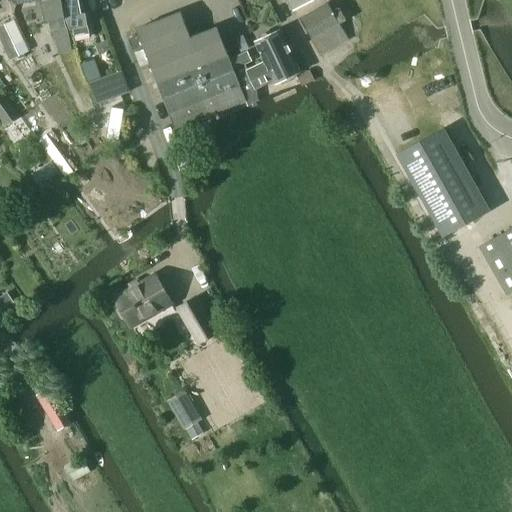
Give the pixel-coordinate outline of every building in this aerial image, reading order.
[(63,17),(64,17),(64,16),(60,0),(11,0),(12,3),(28,0),(40,0),(44,23),(64,19),(63,17)] [(64,16),(64,17),(67,17),(69,27),(72,27),(74,34),(88,31),(87,24),(85,12),(81,13),(78,0),(60,0),(64,16)] [(287,0),(293,10),(310,0),(287,0)] [(298,18),(319,55),(348,38),(327,2),(298,18)] [(180,12),(136,29),(174,128),(245,100),(217,27),(190,37),(180,12)] [(0,26),(0,40),(10,60),(29,51),(27,47),(23,39),(15,21),(14,19),(0,26)] [(67,28),(53,31),(55,37),(68,35),(67,28)] [(255,41),(264,62),(246,70),(255,89),(273,80),(275,83),(299,71),(279,30),(268,35),(264,33),(259,36),(258,40),(255,41)] [(128,39),(132,50),(141,46),(137,35),(128,39)] [(243,64),(233,68),(240,85),(245,84),(242,78),(244,77),(241,69),(245,67),(243,64)] [(309,70),(296,76),(301,87),(314,81),(309,70)] [(122,73),(91,85),(98,106),(130,94),(122,73)] [(400,101),(405,110),(433,95),(428,85),(400,101)] [(0,95),(0,119),(5,127),(20,116),(4,93),(3,94),(0,95)] [(397,154),(443,236),(488,209),(442,131),(397,154)] [(511,228),(482,246),(508,293),(511,290),(511,228)] [(115,298),(119,305),(117,311),(121,318),(127,319),(131,326),(171,303),(155,275),(115,298)] [(177,308),(197,344),(216,333),(196,298),(177,308)] [(35,396),(56,432),(70,424),(48,388),(35,396)] [(185,391),(167,401),(184,430),(184,429),(197,422),(202,419),(185,391)] [(197,422),(184,429),(191,441),(204,433),(197,422)] [(72,481),(90,472),(83,458),(71,464),(70,463),(64,466),(72,481)]
